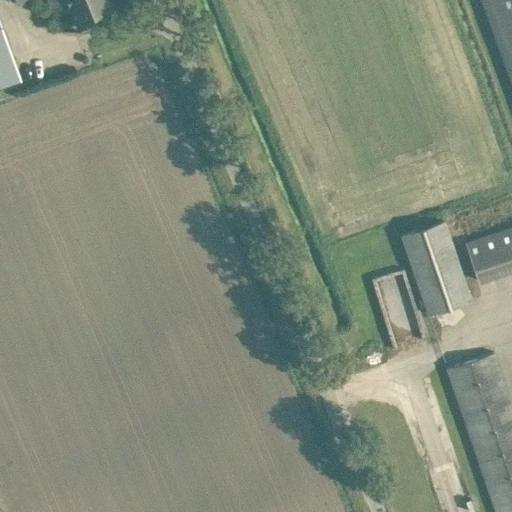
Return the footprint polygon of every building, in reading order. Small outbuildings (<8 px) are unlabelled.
[(17,0),(18,1),(21,0),(68,0),(71,5),(78,23),(93,17),(91,11),(111,3),(109,0),(17,0)] [(511,0),(482,0),(511,80),(511,0)] [(429,313),(448,306),(471,298),(444,219),(402,233),(429,313)] [(511,223),(465,240),(479,280),(511,268),(511,223)] [(511,511),(511,341),(421,372),(421,373),(422,373),(469,511),(511,511)]
